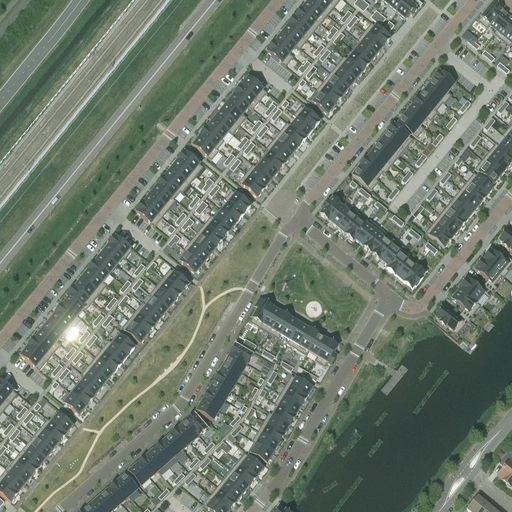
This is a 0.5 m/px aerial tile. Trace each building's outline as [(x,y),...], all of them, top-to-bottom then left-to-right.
[(321,0),(308,0),(307,2),(327,18),(333,10),(321,0)] [(339,0),(321,0),(333,10),(341,1),(339,0)] [(379,0),(379,1),(387,8),(393,0),(379,0)] [(393,0),(387,8),(395,15),(407,0),(393,0)] [(413,0),(407,0),(395,15),(404,22),(409,16),(412,18),(421,6),(413,0)] [(307,2),(300,10),(320,26),(327,18),(307,2)] [(492,5),(477,23),(486,31),(501,12),(492,5)] [(300,10),(293,19),(313,35),(320,26),(300,10)] [(501,12),(486,31),(489,28),(495,33),(493,36),(493,37),(509,18),(501,12)] [(509,18),(493,37),(494,37),(501,43),(511,28),(511,20),(509,19),(509,18)] [(293,19),(287,27),(306,43),(313,35),(293,19)] [(371,25),(363,34),(382,50),(389,41),(371,25)] [(287,27),(280,36),(299,51),(306,43),(287,27)] [(511,28),(501,43),(503,44),(508,49),(511,43),(511,28)] [(332,29),(328,34),(330,35),(333,38),(337,33),(332,29)] [(363,34),(356,43),(358,45),(358,44),(375,58),(382,50),(363,34)] [(280,36),(273,44),(292,60),(293,59),(290,57),(296,50),(299,52),(299,51),(280,36)] [(273,44),(266,53),(285,69),(292,60),(273,44)] [(358,45),(351,53),(353,54),(368,66),(375,58),(358,44),(358,45)] [(347,62),(346,62),(362,75),(368,66),(353,54),(347,62)] [(343,59),(336,67),(355,83),(362,75),(346,62),(347,62),(343,59)] [(301,67),(297,72),(302,76),(306,71),(302,68),(301,67)] [(336,67),(329,76),(348,91),(355,83),(336,67)] [(439,74),(432,83),(447,95),(454,86),(439,74)] [(329,76),(322,84),(341,100),(348,91),(329,76)] [(246,79),(239,88),(259,104),(266,95),(246,79)] [(432,83),(425,91),(442,105),(443,107),(451,98),(447,95),(432,83)] [(322,84),(315,93),(334,108),(341,100),(322,84)] [(239,88),(233,96),(252,112),(259,104),(239,88)] [(425,91),(418,99),(435,113),(442,105),(425,91)] [(315,93),(308,101),(327,117),(334,108),(315,93)] [(233,96),(226,104),(245,120),(246,120),(243,117),(249,110),(252,113),(252,112),(233,96)] [(418,99),(411,108),(426,120),(426,121),(430,124),(437,115),(435,113),(418,99)] [(281,106),(280,107),(284,111),(288,106),(285,102),(281,106)] [(226,104),(219,113),(239,129),(245,120),(226,104)] [(300,108),(293,117),(312,133),(320,124),(300,108)] [(411,108),(404,116),(420,129),(420,128),(426,121),(426,120),(411,108)] [(219,113),(212,121),(232,137),(239,129),(219,113)] [(404,116),(397,125),(416,140),(424,131),(420,128),(420,129),(404,116)] [(286,125),(286,126),(305,142),(312,133),(293,117),(292,118),(295,120),(289,128),(286,125)] [(212,121),(205,129),(223,144),(223,143),(222,142),(228,135),(231,138),(232,137),(212,121)] [(286,126),(279,134),(298,150),(305,142),(286,126)] [(393,126),(386,135),(405,151),(412,142),(393,126)] [(205,129),(199,138),(218,154),(219,153),(217,152),(223,144),(205,129)] [(511,132),(508,129),(501,138),(505,141),(505,140),(511,145),(511,132)] [(279,134),(272,142),(291,158),(298,150),(279,134)] [(386,135),(379,144),(398,159),(405,151),(386,135)] [(199,138),(191,147),(211,163),(218,154),(199,138)] [(499,148),(498,149),(511,159),(511,145),(505,140),(505,141),(499,148)] [(272,142),(265,150),(285,167),(291,158),(272,142)] [(379,144),(372,152),(391,167),(398,159),(379,144)] [(495,145),(488,154),(507,169),(511,162),(511,159),(498,149),(499,148),(495,145)] [(267,153),(260,161),(278,175),(285,167),(265,150),(265,151),(267,153)] [(372,152),(366,160),(383,174),(382,175),(384,176),(391,167),(372,152)] [(183,153),(176,162),(196,178),(203,170),(200,167),(183,153)] [(488,154),(481,162),(500,178),(507,169),(488,154)] [(366,160),(359,168),(376,182),(382,175),(383,174),(366,160)] [(252,167),(271,183),(278,175),(260,161),(254,168),(252,167)] [(176,162),(169,171),(189,187),(196,178),(176,162)] [(481,162),(474,171),(493,187),(500,178),(481,162)] [(252,167),(245,176),(264,192),(271,183),(252,167)] [(359,168),(352,177),(370,193),(378,184),(376,182),(359,168)] [(169,171),(162,179),(182,195),(189,187),(169,171)] [(473,175),(466,184),(485,199),(492,191),(473,175)] [(245,176),(238,185),(257,200),(264,192),(245,176)] [(162,179),(155,187),(175,203),(174,202),(180,194),(182,196),(182,195),(162,179)] [(208,180),(204,185),(206,187),(209,190),(213,185),(208,180)] [(466,184),(459,192),(478,207),(485,199),(466,184)] [(155,187),(148,196),(168,212),(175,203),(155,187)] [(459,192),(452,200),(471,216),(478,207),(459,192)] [(231,193),(224,201),(243,217),(250,208),(231,193)] [(148,196),(142,204),(161,220),(168,212),(148,196)] [(321,212),(319,215),(328,223),(342,206),(333,198),(329,203),(328,202),(320,212),(321,212)] [(452,200),(446,209),(464,224),(471,216),(452,200)] [(219,211),(236,225),(243,217),(224,201),(223,202),(226,205),(220,212),(219,211)] [(202,203),(198,208),(203,212),(207,207),(202,203)] [(142,204),(134,213),(154,229),(161,220),(142,204)] [(342,206),(328,223),(336,230),(350,212),(349,212),(342,206)] [(198,208),(194,213),(199,217),(203,212),(198,208)] [(446,209),(439,217),(457,233),(464,224),(446,209)] [(350,212),(336,230),(344,236),(360,217),(351,210),(349,212),(350,212)] [(219,211),(212,219),(229,234),(236,225),(219,211)] [(360,217),(344,236),(353,243),(354,242),(368,224),(360,217)] [(439,217),(432,226),(451,241),(457,233),(439,217)] [(210,218),(203,226),(222,242),(229,234),(212,219),(210,218)] [(188,220),(184,225),(188,228),(189,229),(193,224),(188,220)] [(368,224),(354,242),(362,248),(378,229),(369,222),(368,224)] [(203,226),(196,235),(215,250),(222,242),(203,226)] [(432,226),(425,234),(444,249),(451,241),(432,226)] [(170,227),(166,232),(171,236),(175,231),(170,227)] [(378,229),(362,248),(371,255),(383,240),(384,240),(387,237),(378,229)] [(511,237),(506,233),(498,243),(502,246),(501,247),(507,252),(508,251),(511,254),(511,237)] [(196,235),(190,243),(208,259),(215,250),(196,235)] [(175,237),(171,241),(174,245),(176,246),(180,241),(175,237)] [(115,238),(108,247),(124,259),(125,261),(132,252),(116,239),(115,238)] [(383,240),(371,255),(379,262),(392,247),(384,240),(383,240)] [(190,243),(183,251),(202,267),(208,259),(190,243)] [(108,247),(101,255),(117,268),(124,259),(108,247)] [(392,247),(379,262),(387,269),(388,269),(400,254),(399,253),(392,247)] [(184,254),(177,262),(194,276),(202,267),(183,251),(182,252),(184,254)] [(387,269),(386,270),(394,277),(410,258),(401,251),(399,253),(400,254),(388,269),(387,269)] [(490,253),(482,263),(499,277),(503,280),(510,270),(511,271),(511,270),(511,262),(506,258),(502,263),(490,253)] [(101,255),(94,264),(110,276),(116,268),(117,268),(101,255)] [(410,258),(394,277),(402,284),(418,265),(410,258)] [(482,263),(474,272),(487,283),(483,287),(492,295),(497,290),(492,286),(499,277),(482,263)] [(94,264),(87,272),(103,285),(109,277),(110,276),(94,264)] [(418,265),(402,284),(411,291),(414,288),(415,289),(422,280),(421,279),(427,273),(418,265)] [(170,271),(163,279),(182,295),(189,287),(173,274),(170,271)] [(87,273),(80,281),(99,296),(106,288),(102,285),(103,285),(87,272),(87,273)] [(163,279),(155,288),(175,304),(182,295),(163,279)] [(80,281),(73,289),(92,305),(99,297),(99,296),(80,281)] [(467,282),(459,291),(476,305),(483,296),(488,300),(492,295),(483,287),(479,292),(467,282)] [(155,288),(148,296),(152,300),(168,313),(175,304),(155,288)] [(73,290),(66,298),(68,299),(83,312),(85,313),(92,305),(73,289),(73,290)] [(459,291),(451,301),(463,311),(459,316),(469,324),(473,318),(472,318),(480,308),(476,305),(459,291)] [(62,306),(61,307),(77,320),(83,312),(68,299),(62,306)] [(152,300),(145,308),(161,321),(168,313),(152,300)] [(257,310),(249,324),(259,330),(271,309),(268,307),(268,305),(259,300),(254,308),(257,310)] [(141,305),(134,313),(154,330),(161,321),(145,308),(141,305)] [(55,315),(54,316),(73,331),(74,331),(80,323),(77,320),(61,307),(55,315)] [(271,309),(259,330),(268,335),(280,314),(271,309)] [(443,310),(435,320),(439,324),(438,325),(444,330),(445,329),(456,337),(464,328),(465,329),(469,324),(459,316),(455,320),(443,310)] [(134,313),(127,322),(147,339),(154,330),(134,313)] [(280,314),(268,335),(278,341),(280,338),(290,320),(280,314)] [(54,316),(48,324),(63,336),(67,339),(73,331),(54,316)] [(280,338),(278,341),(286,346),(288,343),(289,343),(299,326),(290,320),(280,338)] [(127,322),(119,330),(140,347),(147,339),(127,322)] [(74,331),(73,331),(77,334),(84,325),(80,323),(74,331)] [(48,324),(41,332),(56,345),(63,336),(48,324)] [(289,343),(288,343),(286,346),(295,352),(308,331),(299,326),(289,343)] [(308,331),(295,352),(306,358),(308,354),(307,354),(318,337),(308,331)] [(41,332),(34,341),(52,356),(60,348),(56,345),(41,332)] [(118,335),(110,344),(128,358),(135,350),(118,335)] [(318,337),(307,354),(308,354),(316,359),(317,359),(327,342),(318,337)] [(34,341),(27,350),(45,365),(52,356),(34,341)] [(316,359),(314,363),(324,369),(327,365),(330,367),(336,357),(333,355),(337,348),(327,342),(317,359),(316,359)] [(109,343),(102,351),(121,367),(128,358),(110,344),(109,343)] [(235,347),(230,357),(246,366),(252,357),(235,347)] [(27,350),(19,358),(35,371),(38,374),(45,365),(27,350)] [(102,351),(95,360),(114,376),(121,367),(102,351)] [(230,357),(224,366),(241,376),(246,366),(230,357)] [(95,360),(87,368),(107,384),(114,376),(95,360)] [(224,366),(218,375),(235,385),(241,376),(224,366)] [(87,368),(80,377),(84,380),(100,393),(107,384),(87,368)] [(264,369),(260,375),(266,378),(269,372),(264,369)] [(218,375),(213,384),(229,394),(235,385),(218,375)] [(308,375),(305,379),(315,384),(317,380),(308,375)] [(291,378),(285,387),(306,400),(311,390),(293,379),(291,378)] [(84,380),(77,388),(93,401),(100,393),(84,380)] [(0,382),(0,396),(10,405),(17,397),(13,394),(13,393),(0,382)] [(213,384),(207,394),(224,403),(229,394),(213,384)] [(75,387),(68,396),(86,410),(93,401),(77,388),(75,387)] [(285,387),(279,397),(300,409),(306,400),(285,387)] [(207,393),(202,403),(218,413),(224,403),(207,394),(207,393)] [(0,396),(0,410),(3,413),(10,405),(0,396)] [(68,396),(61,404),(62,405),(79,419),(86,410),(68,396)] [(279,397),(274,406),(276,407),(295,418),(300,409),(279,397)] [(202,403),(196,412),(213,422),(218,413),(202,403)] [(276,407),(270,417),(289,428),(295,418),(276,407)] [(56,414),(49,422),(66,437),(73,428),(56,414)] [(268,415),(262,425),(283,437),(289,428),(270,417),(268,415)] [(194,416),(185,424),(198,438),(206,431),(194,416)] [(47,421),(40,429),(59,445),(66,437),(49,422),(47,421)] [(185,424),(177,431),(190,445),(198,438),(185,424)] [(262,425),(257,434),(278,447),(283,437),(262,425)] [(40,429),(33,438),(52,454),(59,445),(40,429)] [(177,431),(169,438),(182,452),(190,445),(177,431)] [(257,434),(251,444),(253,445),(272,456),(278,447),(257,434)] [(33,438),(26,447),(45,463),(52,454),(33,438)] [(169,438),(161,445),(173,459),(182,452),(169,438)] [(161,445),(153,452),(165,467),(173,459),(161,445)] [(253,445),(247,454),(266,466),(272,456),(253,445)] [(26,447),(19,455),(38,471),(45,463),(26,447)] [(226,447),(221,452),(226,455),(230,451),(226,447)] [(153,452),(145,459),(157,474),(165,467),(153,452)] [(506,485),(511,477),(511,454),(509,452),(500,464),(505,468),(497,477),(506,485)] [(19,455),(12,464),(31,480),(38,471),(19,455)] [(244,456),(237,464),(256,479),(263,471),(244,456)] [(144,459),(136,466),(149,481),(157,474),(145,459),(144,459)] [(12,464),(5,472),(24,488),(31,480),(12,464)] [(237,464),(230,472),(249,488),(256,479),(237,464)] [(136,466),(128,474),(141,488),(149,481),(136,466)] [(5,472),(0,478),(0,482),(17,497),(24,488),(5,472)] [(230,472),(223,481),(242,497),(249,488),(230,472)] [(124,477),(116,484),(128,499),(137,492),(124,477)] [(223,481),(216,490),(235,505),(242,497),(223,481)] [(0,482),(0,497),(9,505),(10,505),(17,497),(0,482)] [(115,484),(107,491),(120,506),(128,499),(116,484),(115,484)] [(216,490),(209,498),(225,511),(229,511),(235,505),(216,490)] [(107,491),(99,499),(110,511),(113,511),(120,506),(107,491)] [(225,511),(209,498),(202,507),(208,511),(225,511)] [(479,511),(485,505),(477,498),(466,511),(479,511)] [(110,511),(99,499),(91,506),(96,511),(110,511)]
